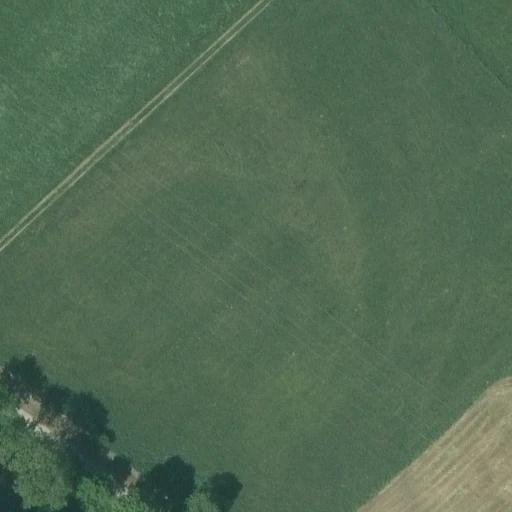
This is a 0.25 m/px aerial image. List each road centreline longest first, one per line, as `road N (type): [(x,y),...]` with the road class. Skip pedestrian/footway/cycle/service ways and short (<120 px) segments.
road 1 (track): [(0,245),(268,0)]
road 2 (track): [(141,511),(0,402)]
